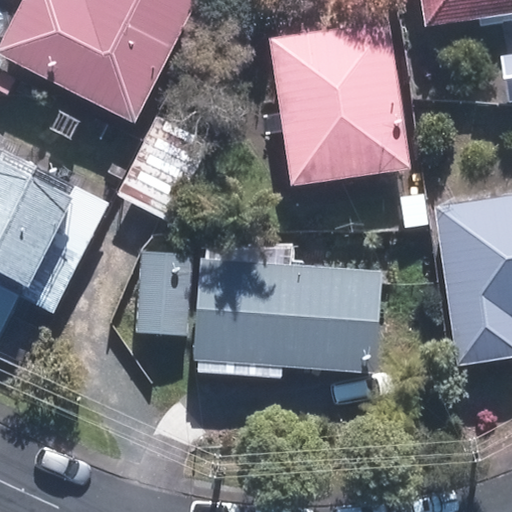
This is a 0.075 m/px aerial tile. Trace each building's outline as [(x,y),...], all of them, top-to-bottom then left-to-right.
[(22,0),(0,43),(0,61),(129,127),(194,0),(22,0)] [(511,0),(416,0),(421,31),(511,17),(511,0)] [(383,28),(265,45),(286,192),(404,175),(383,28)] [(511,50),(487,54),(493,95),(511,91),(511,50)] [(161,225),(212,144),(158,110),(107,191),(161,225)] [(100,210),(0,158),(0,324),(13,299),(45,315),(100,210)] [(511,199),(432,212),(456,366),(511,356),(511,327),(511,199)] [(374,277),(195,266),(189,367),(368,378),(374,277)]
